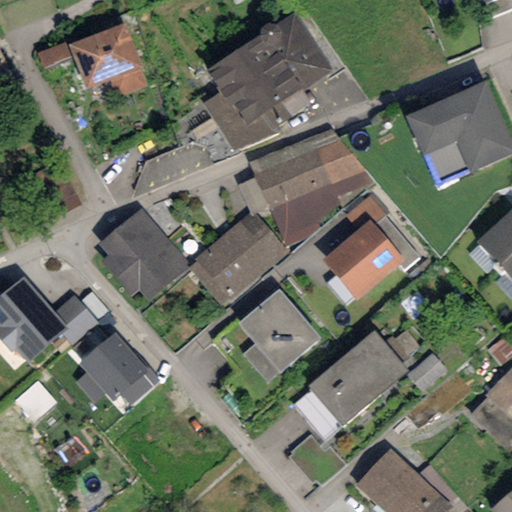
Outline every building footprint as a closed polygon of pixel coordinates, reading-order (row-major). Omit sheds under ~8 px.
[(511,0),(484,0),(492,18),(511,9),(511,0)] [(261,35),(206,70),(221,92),(201,102),(232,152),(280,132),(277,126),(312,105),(302,91),(333,71),(295,14),(277,25),(273,23),(269,23),(265,25),(261,30),(261,35)] [(125,25),(69,46),(86,91),(110,83),(115,98),(148,86),(125,25)] [(64,43),(37,54),(43,71),(71,60),(64,43)] [(511,155),(511,144),(484,82),(405,118),(423,157),(426,156),(439,183),(469,170),(470,174),(511,155)] [(373,181),(330,129),(248,163),(255,178),(269,208),(286,247),(319,229),(317,222),(341,206),(336,197),(373,181)] [(81,206),(68,176),(46,186),(59,216),(81,206)] [(255,178),(237,186),(250,213),(251,217),(255,215),(269,208),(255,178)] [(369,196),(345,216),(358,231),(370,221),(374,226),(386,216),(369,196)] [(191,267),(141,208),(97,246),(107,257),(101,261),(132,298),(140,291),(149,302),(189,268),(191,267)] [(511,211),(478,243),(511,278),(511,211)] [(288,253),(255,215),(251,217),(250,213),(194,259),(196,262),(191,267),(189,268),(223,307),(288,253)] [(358,231),(322,260),(356,301),(400,266),(404,271),(419,258),(386,216),(374,226),(370,221),(358,231)] [(321,339),(278,289),(238,324),(255,345),(243,355),(268,384),(321,339)] [(51,326),(20,290),(0,306),(0,351),(6,358),(12,353),(24,368),(61,337),(71,349),(93,330),(74,307),(51,326)] [(409,372),(375,331),(309,386),(312,390),(294,404),(325,441),(409,372)] [(114,332),(78,363),(86,373),(76,382),(94,403),(106,393),(113,401),(120,395),(148,372),(146,369),(114,332)] [(149,367),(146,369),(148,372),(120,395),(129,406),(160,380),(149,367)] [(511,450),(511,367),(485,395),(488,398),(470,415),(509,453),(511,450)] [(419,474),(390,448),(355,485),(384,511),(448,511),(453,507),(450,505),(419,474)] [(429,463),(419,474),(450,505),(461,494),(429,463)] [(511,511),(511,491),(490,510),(492,511),(511,511)]
